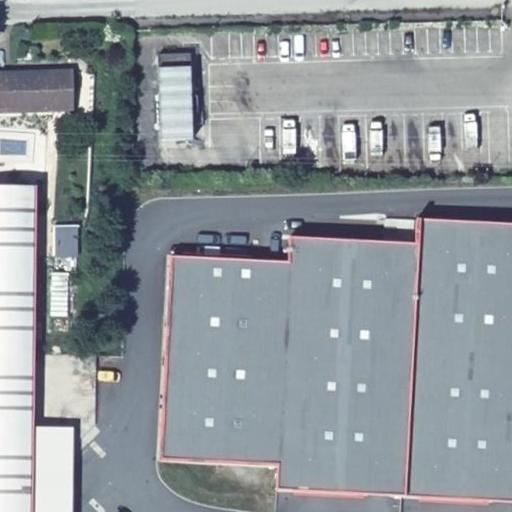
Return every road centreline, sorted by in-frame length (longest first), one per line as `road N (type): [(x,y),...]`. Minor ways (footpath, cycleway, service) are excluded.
road 1 (unknown): [(140,511),(124,480),(127,317),(146,200),(177,189),(511,174)]
road 2 (unknown): [(503,0),(503,69),(478,90),(213,89)]
